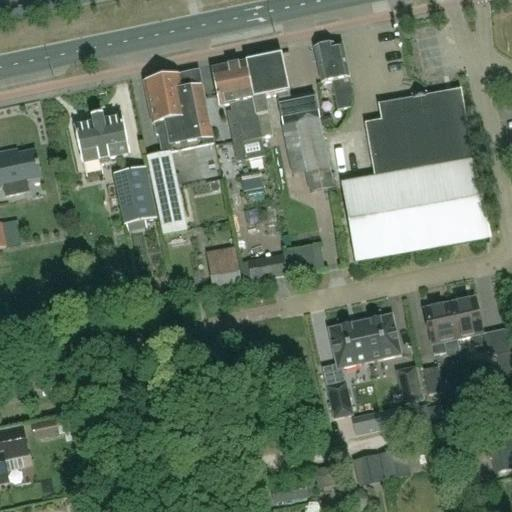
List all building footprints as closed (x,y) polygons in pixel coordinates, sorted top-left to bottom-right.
[(342,46),(334,48),(334,47),(330,48),(327,46),(320,47),(318,50),(315,51),(322,86),(332,84),(338,112),(355,109),(342,46)] [(246,64),(261,141),(272,139),(264,100),(290,94),(282,57),(246,64)] [(247,178),(268,174),(261,141),(246,64),(211,71),(219,109),(230,107),(231,115),(227,116),(230,133),(229,134),(230,137),(231,137),(233,148),(240,146),(247,178)] [(156,140),(158,139),(162,157),(213,147),(198,74),(145,85),(156,140)] [(342,188),(356,264),(492,240),(474,163),(461,91),(378,106),(381,122),(365,125),(375,182),(342,188)] [(313,95),(301,97),(278,102),(283,128),(296,125),(310,195),(333,190),(313,95)] [(94,125),(75,129),(83,167),(99,164),(100,169),(110,167),(109,162),(129,158),(121,120),(103,124),(102,118),(92,120),(94,125)] [(24,196),(21,183),(40,179),(35,155),(10,160),(9,156),(0,158),(0,187),(4,187),(6,200),(24,196)] [(146,172),(114,179),(125,229),(157,222),(146,172)] [(187,234),(174,175),(150,180),(163,239),(187,234)] [(323,213),(339,212),(339,199),(322,200),(323,213)] [(290,212),(269,218),(275,239),(297,232),(290,212)] [(235,251),(206,256),(213,292),(241,287),(235,251)] [(284,256),(248,263),(252,283),(287,277),(284,256)] [(450,305),(458,342),(472,339),(474,349),(485,347),(483,337),(483,336),(475,300),(450,305)] [(458,342),(450,305),(424,311),(432,347),(433,347),(435,358),(446,355),(444,345),(458,342)] [(361,325),(370,365),(401,358),(392,318),(361,325)] [(370,365),(361,325),(329,332),(338,372),(370,365)] [(511,354),(511,353),(497,357),(502,382),(511,379),(511,354)] [(439,369),(424,373),(429,398),(444,394),(439,369)] [(423,402),(415,370),(397,374),(404,406),(423,402)] [(353,417),(346,385),(328,389),(335,421),(353,417)] [(22,430),(0,434),(0,486),(8,485),(4,462),(28,458),(22,430)] [(42,446),(67,443),(65,430),(40,433),(42,446)] [(511,454),(491,459),(495,475),(511,471),(511,454)] [(388,464),(365,468),(369,490),(392,486),(388,464)] [(304,482),(271,489),(274,505),(307,499),(304,482)] [(73,511),(98,511),(95,496),(71,501),(73,511)]
